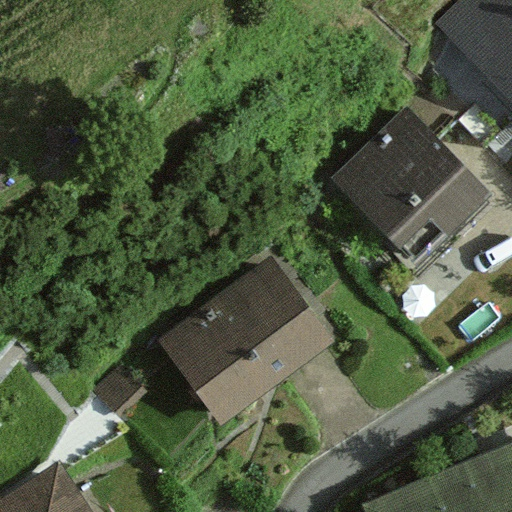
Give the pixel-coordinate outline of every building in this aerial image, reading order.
[(511,115),(511,0),(468,0),(436,29),(511,115)] [(418,280),(495,210),(409,116),(332,186),(418,280)] [(221,430),(331,350),(271,268),(161,348),(221,430)] [(511,511),(511,456),(377,511),(511,511)] [(0,511),(84,511),(60,472),(0,509),(0,511)]
